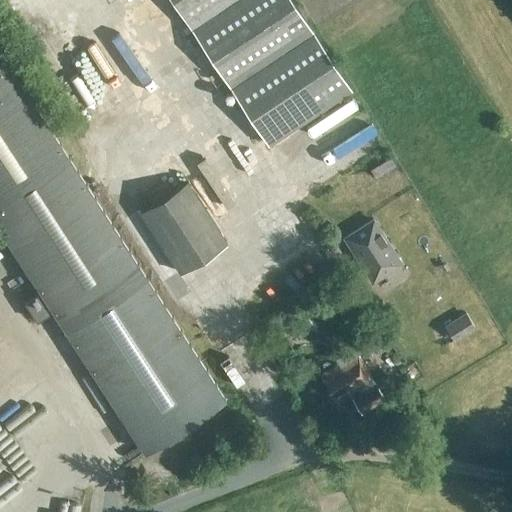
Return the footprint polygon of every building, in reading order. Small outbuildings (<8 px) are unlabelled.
[(124,0),(95,0),(113,23),(131,9),(124,0)] [(175,0),(267,144),(286,131),(351,89),(291,0),(175,0)] [(53,310),(144,452),(225,399),(0,49),(0,228),(41,292),(26,302),(37,320),(53,310)] [(153,126),(139,133),(145,145),(136,149),(153,184),(176,172),(153,126)] [(140,211),(180,273),(227,243),(187,181),(140,211)] [(344,238),(372,282),(401,264),(374,220),(344,238)] [(276,285),(267,290),(276,305),(285,300),(276,285)] [(361,309),(349,287),(335,294),(347,316),(361,309)] [(444,326),(454,341),(475,328),(466,313),(444,326)] [(321,377),(333,397),(348,388),(351,394),(350,395),(361,414),(384,400),(371,377),(370,378),(358,358),(359,357),(354,349),(336,360),(340,366),(321,377)]
